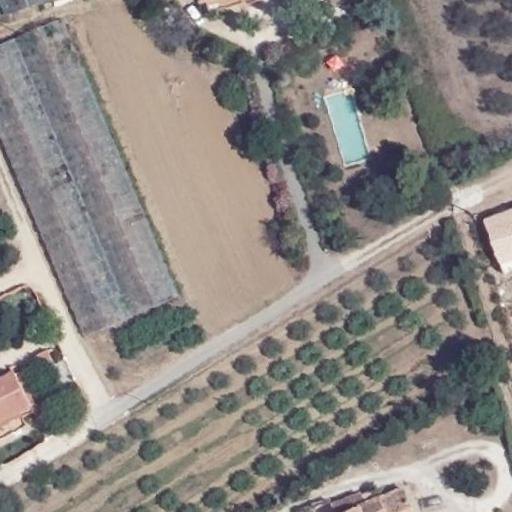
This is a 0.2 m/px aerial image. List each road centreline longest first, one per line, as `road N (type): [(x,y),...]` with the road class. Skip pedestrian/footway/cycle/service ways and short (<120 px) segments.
road 1 (unknown): [(234,27),(322,277),(459,189)]
road 2 (residential): [(0,481),(322,277)]
road 3 (unknown): [(0,200),(105,418)]
